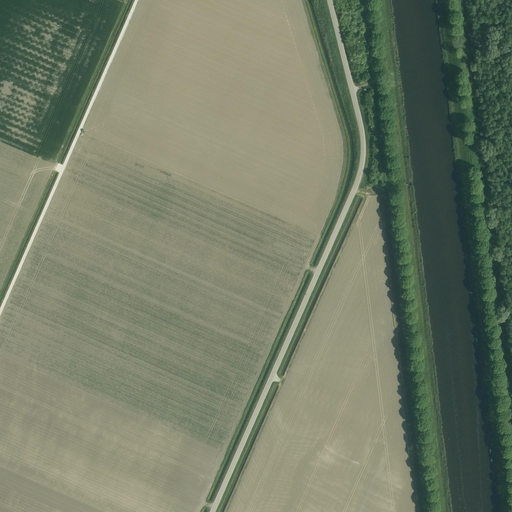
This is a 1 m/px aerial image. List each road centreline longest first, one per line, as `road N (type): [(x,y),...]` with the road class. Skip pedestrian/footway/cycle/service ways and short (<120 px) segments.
road 1 (unclassified): [(211,511),(361,157),(329,0)]
road 2 (track): [(449,0),(506,511)]
road 3 (track): [(0,313),(136,0)]
